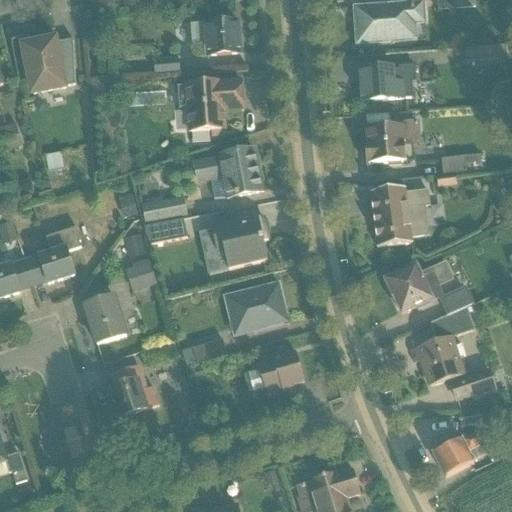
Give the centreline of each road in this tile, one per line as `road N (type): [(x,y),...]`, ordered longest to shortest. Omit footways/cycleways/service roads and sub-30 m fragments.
road 1 (residential): [(365,413),(342,347),(299,151),(287,0)]
road 2 (residential): [(154,511),(166,480),(184,468),(365,413)]
